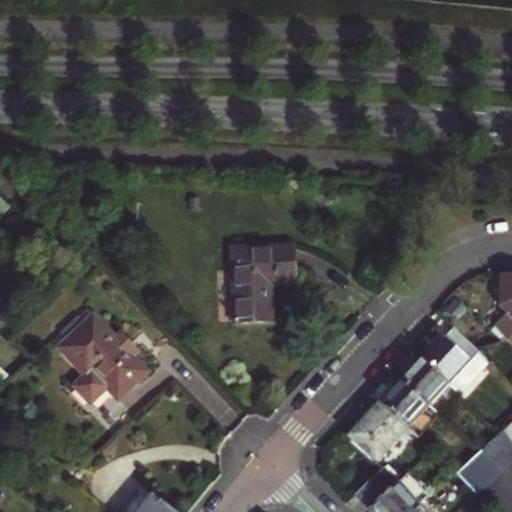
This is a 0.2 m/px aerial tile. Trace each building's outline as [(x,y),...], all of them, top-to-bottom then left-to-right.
[(0,203),(7,211),(10,208),(0,198),(0,203)] [(68,214),(78,225),(85,218),(75,207),(68,214)] [(60,222),(71,232),(78,225),(68,214),(60,222)] [(231,250),(233,325),(271,324),(269,286),(294,285),(293,248),(231,250)] [(28,290),(40,302),(60,283),(48,270),(28,290)] [(500,307),(507,315),(494,327),(495,329),(505,339),(506,340),(511,335),(511,275),(503,275),(501,275),(500,307)] [(447,313),(458,323),(465,314),(454,304),(447,313)] [(117,402),(147,374),(131,358),(115,341),(93,318),(85,325),(67,342),(58,350),(85,378),(74,389),(90,405),(106,390),(117,402)] [(67,342),(85,325),(78,318),(60,335),(67,342)] [(479,352),(475,348),(453,328),(443,339),(434,349),(430,346),(419,358),(449,386),(479,352)] [(501,342),(505,339),(495,329),(492,332),(501,342)] [(131,358),(137,352),(121,335),(115,341),(131,358)] [(430,346),(434,349),(443,339),(439,336),(430,346)] [(485,348),(487,359),(497,357),(494,346),(485,348)] [(490,363),(479,352),(449,386),(457,393),(460,396),(490,363)] [(432,405),(439,412),(457,393),(449,386),(419,358),(407,371),(411,375),(402,384),(429,408),(432,405)] [(399,381),(402,384),(411,375),(407,371),(399,381)] [(390,390),(393,394),(402,384),(399,381),(390,390)] [(378,404),(382,407),(408,431),(409,430),(419,439),(439,417),(429,408),(402,384),(393,394),(390,390),(378,404)] [(359,424),(363,428),(382,407),(378,404),(359,424)] [(346,439),(376,466),(408,431),(382,407),(363,428),(359,424),(346,439)] [(511,422),(501,432),(511,443),(511,422)] [(490,442),(509,463),(511,460),(511,443),(501,432),(501,433),(490,442)] [(509,463),(490,442),(479,453),(498,473),(509,463)] [(468,463),(487,484),(498,473),(479,453),(478,453),(468,463)] [(9,468),(17,474),(24,466),(16,460),(9,468)] [(476,494),(487,484),(468,463),(456,474),(476,494)] [(354,497),(368,511),(397,484),(383,469),(354,497)] [(418,506),(426,498),(406,476),(397,484),(418,506)] [(369,511),(411,511),(418,506),(397,484),(368,511),(369,511)] [(126,511),(141,511),(151,501),(141,493),(126,511)] [(172,511),(153,497),(151,501),(141,511),(172,511)] [(440,511),(427,498),(426,498),(418,506),(411,511),(440,511)]
